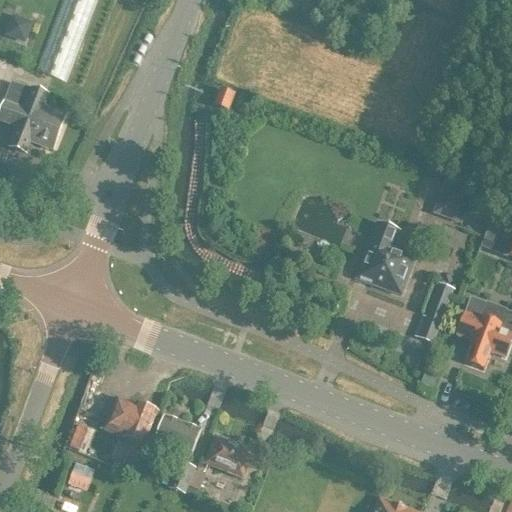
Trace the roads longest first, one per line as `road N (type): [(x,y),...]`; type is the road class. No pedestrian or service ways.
road 1 (tertiary): [(511,472),(71,304)]
road 2 (unclassified): [(71,304),(188,0)]
road 3 (unclassified): [(0,494),(71,304)]
